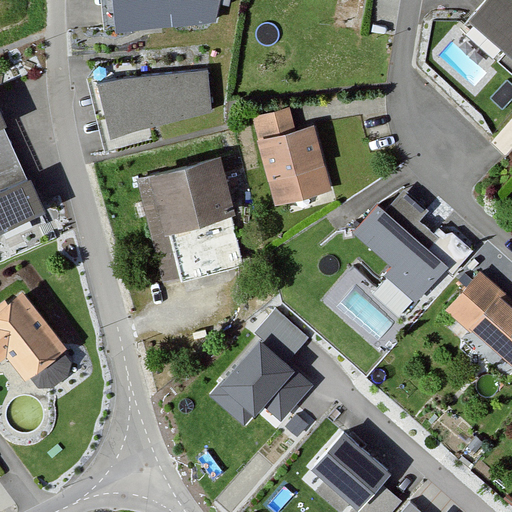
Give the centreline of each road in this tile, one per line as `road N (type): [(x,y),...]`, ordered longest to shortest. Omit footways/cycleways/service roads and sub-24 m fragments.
road 1 (residential): [(143,474),(126,344),(59,79),(58,11)]
road 2 (residential): [(511,244),(443,181),(410,137),(400,82),(411,0)]
